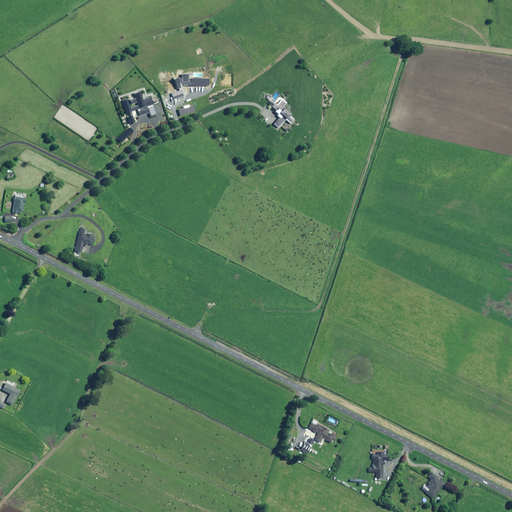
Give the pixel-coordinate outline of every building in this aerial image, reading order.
[(125,99),(121,101),(125,114),(130,112),(136,109),(136,110),(146,106),(150,117),(156,115),(152,106),(151,106),(149,102),(151,102),(149,97),(145,99),(146,101),(142,102),(139,92),(133,94),(137,105),(129,108),(125,99)] [(281,99),(276,106),(271,102),(268,105),(274,110),(273,111),(276,114),(275,116),(277,118),(272,124),(277,128),(284,120),(289,124),(293,119),(288,115),(289,114),(283,108),(284,107),(283,106),(285,103),(281,99)] [(133,132),(129,127),(117,139),(121,143),(129,136),(133,132)] [(20,213),(22,211),(24,198),(13,197),(11,212),(20,213)] [(83,235),(83,234),(84,229),(79,228),(73,251),(80,253),(82,245),(86,246),(86,244),(90,246),(91,242),(92,242),(93,237),(90,237),(91,235),(85,234),(85,235),(83,235)] [(18,390),(5,384),(2,390),(8,394),(4,402),(11,405),(18,390)] [(313,444),(315,440),(321,443),(323,440),(330,443),(331,440),(332,441),(334,441),(335,438),(334,437),(335,435),(331,432),(330,434),(327,432),(328,430),(316,424),(315,425),(310,423),(307,428),(311,430),(310,432),(316,435),(314,438),(310,436),(304,448),(309,450),(312,443),(313,444)] [(384,455),(384,452),(376,452),(376,454),(371,454),(371,459),(372,459),(371,467),(368,467),(368,472),(375,473),(375,478),(381,479),(383,460),(385,460),(385,455),(384,455)] [(444,484),(430,472),(426,477),(430,480),(427,483),(428,484),(425,487),(423,485),(420,489),(432,499),(444,484)]
